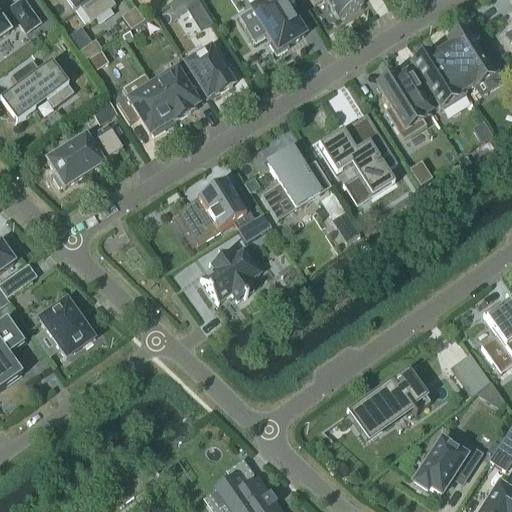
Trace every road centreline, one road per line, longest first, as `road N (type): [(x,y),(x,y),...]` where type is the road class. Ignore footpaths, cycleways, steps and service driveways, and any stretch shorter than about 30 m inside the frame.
road 1 (unclassified): [(61,244),(451,0)]
road 2 (residential): [(511,256),(260,432)]
road 3 (residential): [(161,342),(0,458)]
road 4 (residential): [(61,244),(161,342)]
road 5 (unclassified): [(161,342),(260,432)]
